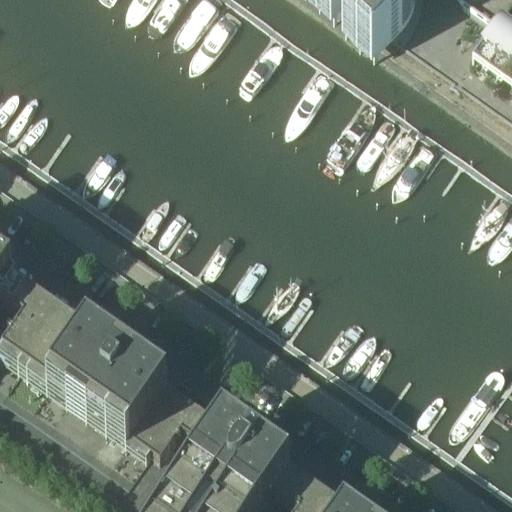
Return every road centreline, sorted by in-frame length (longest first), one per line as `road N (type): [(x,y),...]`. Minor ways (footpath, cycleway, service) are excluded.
road 1 (residential): [(384,511),(0,243)]
road 2 (unknown): [(207,386),(168,422),(117,492)]
